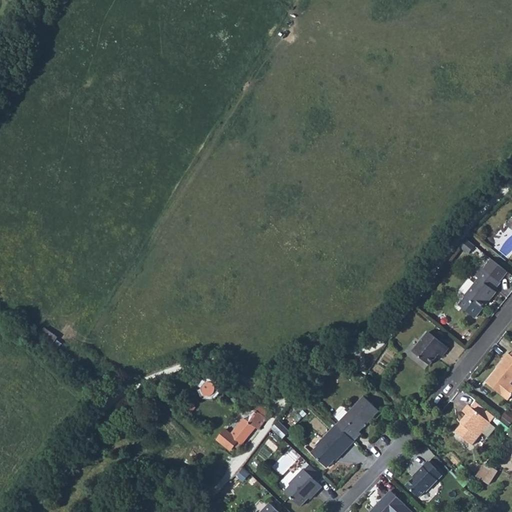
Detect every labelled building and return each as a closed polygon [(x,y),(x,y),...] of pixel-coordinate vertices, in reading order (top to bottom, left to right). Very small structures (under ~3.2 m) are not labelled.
[(475,246),(466,238),(460,246),(470,254),(475,246)] [(494,290),(501,282),(500,281),(508,272),(491,259),(484,268),(482,267),(475,275),(479,278),(465,296),(466,297),(460,305),(475,317),(482,309),(481,308),(490,297),(491,298),(496,292),(494,290)] [(413,351),(431,365),(440,354),(443,356),(450,348),(429,332),(413,351)] [(487,382),(509,400),(511,396),(511,384),(511,383),(511,382),(511,355),(511,354),(509,353),(503,360),(504,361),(487,382)] [(210,397),(211,397),(214,396),(216,393),(217,390),(217,386),(214,383),(210,382),(206,383),(203,386),(202,390),(203,393),(206,396),(210,397)] [(360,432),(380,411),(364,396),(337,424),(355,441),(362,434),(360,432)] [(456,432),(473,445),(491,423),(493,420),(496,417),(476,401),(472,407),(469,404),(463,411),(469,416),(456,432)] [(230,435),(242,444),(256,427),(260,430),(261,429),(260,428),(267,419),(268,418),(266,416),(269,412),(259,405),(255,411),(256,412),(253,417),(251,416),(249,418),(248,418),(248,420),(244,418),(231,434),(230,435)] [(511,422),(511,412),(508,410),(503,416),(511,423),(511,422)] [(493,420),(499,426),(502,422),(496,417),(493,420)] [(273,429),(283,439),(291,431),(280,421),(273,429)] [(499,426),(506,432),(510,428),(502,422),(499,426)] [(342,455),(355,441),(337,424),(317,445),(319,446),(312,453),(328,467),(336,459),(335,458),(340,452),(342,455)] [(408,485),(420,497),(426,490),(427,491),(443,475),(437,470),(438,469),(429,461),(414,477),(415,478),(408,485)] [(477,477),(490,484),(499,471),(487,464),(477,477)] [(305,470),(318,483),(323,478),(310,465),(305,470)] [(249,474),(243,469),(238,476),(243,481),(249,474)] [(312,497),(323,486),(318,483),(305,470),(304,469),(290,484),(291,485),(285,492),(301,507),(311,496),(312,497)] [(412,511),(405,505),(405,504),(391,490),(370,511),(412,511)] [(279,511),(270,503),(261,511),(279,511)]
